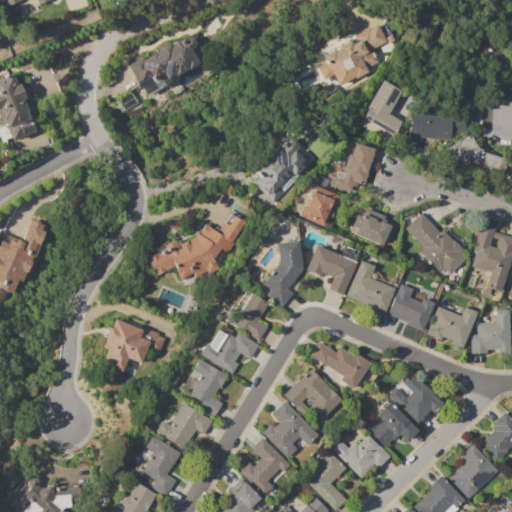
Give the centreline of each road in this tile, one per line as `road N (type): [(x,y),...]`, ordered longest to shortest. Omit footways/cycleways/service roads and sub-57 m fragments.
road 1 (residential): [(511,383),(492,386),(313,314),(302,317),(183,511)]
road 2 (residential): [(96,139),(124,168),(137,204),(72,329),(64,420)]
road 3 (residential): [(96,139),(84,90),(109,38),(191,0)]
road 4 (residential): [(492,386),(369,511)]
